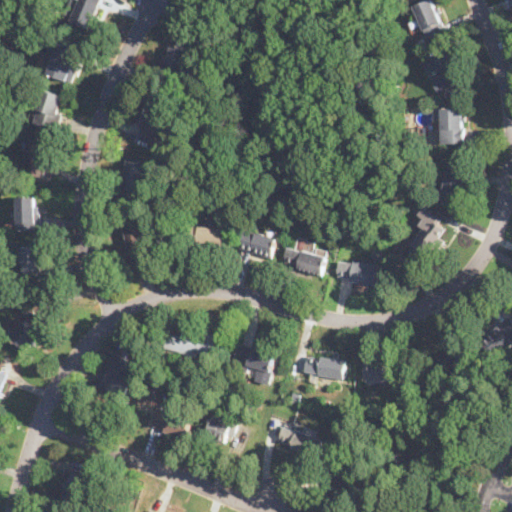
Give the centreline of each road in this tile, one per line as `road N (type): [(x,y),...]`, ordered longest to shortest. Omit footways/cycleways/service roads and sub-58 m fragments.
road 1 (residential): [(13,511),(62,378),(138,302),(228,290),(349,321),(384,320),(437,301),(484,256),(510,182),(511,105),(477,0)]
road 2 (residential): [(117,317),(89,264),(83,199),(111,88),(159,0)]
road 3 (residential): [(43,420),(245,501),(277,497)]
